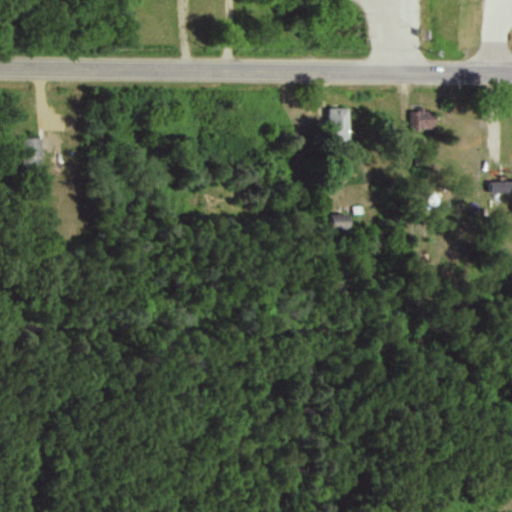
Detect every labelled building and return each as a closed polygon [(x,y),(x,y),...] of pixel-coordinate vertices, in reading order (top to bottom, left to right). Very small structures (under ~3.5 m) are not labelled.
[(347,106),(327,106),(326,139),(346,140),(347,106)] [(433,108),(408,109),(408,128),(434,127),(433,108)] [(39,136),(20,136),(19,162),(38,163),(39,136)] [(488,191),(511,191),(511,179),(488,180),(488,191)] [(326,228),(345,228),(344,213),(326,213),(326,228)]
